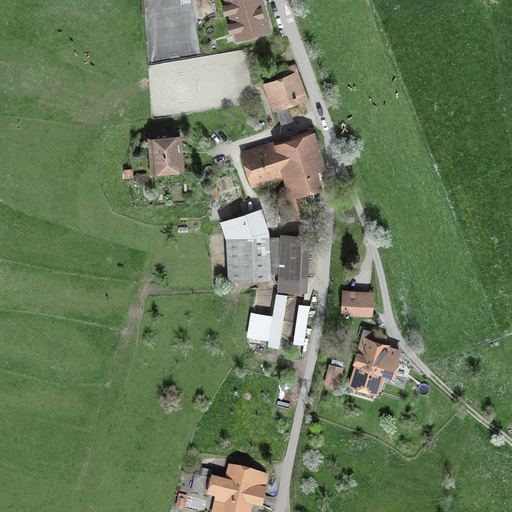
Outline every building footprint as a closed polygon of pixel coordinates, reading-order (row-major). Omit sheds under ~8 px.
[(223,0),(237,45),(272,35),(261,0),(223,0)] [(298,71),(262,83),(272,113),(308,101),(298,71)] [(273,141),(276,149),(284,178),(290,196),(324,186),(325,165),(314,129),(273,141)] [(180,132),(152,134),(155,172),(183,169),(180,132)] [(284,178),(276,149),(241,159),(250,188),(284,178)] [(123,169),(124,179),(132,178),(131,168),(123,169)] [(135,174),(135,183),(147,183),(146,174),(135,174)] [(209,189),(211,199),(218,197),(215,188),(209,189)] [(287,191),(273,196),(281,222),(296,218),(287,191)] [(258,209),(230,217),(235,234),(262,227),(258,209)] [(279,233),(279,237),(277,274),(277,277),(308,279),(310,235),(279,233)] [(277,274),(279,237),(225,238),(228,281),(270,279),(270,275),(277,274)] [(373,290),(343,289),(342,315),(372,317),(373,290)] [(286,295),(275,294),(267,347),(278,348),(286,295)] [(298,302),(295,341),(306,343),(310,303),(298,302)] [(403,347),(362,336),(348,387),(378,395),(384,374),(395,377),(403,347)] [(342,368),(328,364),(322,384),(337,388),(342,368)] [(225,479),(210,475),(205,497),(215,499),(211,511),(249,511),(251,505),(262,508),(270,474),(228,464),(225,479)]
